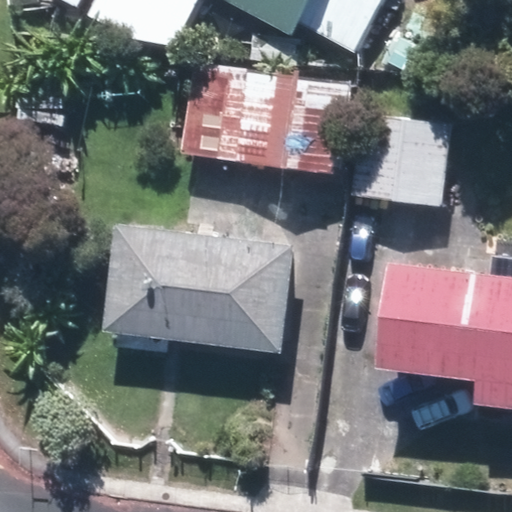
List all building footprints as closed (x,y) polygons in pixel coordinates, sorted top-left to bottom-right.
[(83,0),(52,0),(77,12),(83,0)] [(100,0),(92,16),(170,58),(202,0),(224,0),(297,40),(302,29),(349,55),(378,0),(100,0)] [(184,64),(173,153),(339,173),(350,84),(184,64)] [(450,123),(360,113),(351,195),(442,205),(450,123)] [(307,237),(132,221),(123,326),(297,342),(307,237)] [(401,357),(496,366),(493,392),(511,394),(511,263),(412,253),(401,357)]
